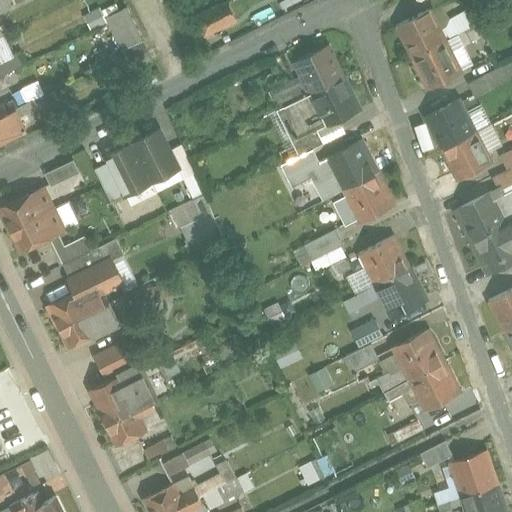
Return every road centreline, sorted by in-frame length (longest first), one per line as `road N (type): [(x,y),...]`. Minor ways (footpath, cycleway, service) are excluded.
road 1 (residential): [(353,0),(511,445)]
road 2 (residential): [(0,166),(342,0)]
road 3 (tertiary): [(0,293),(107,511)]
